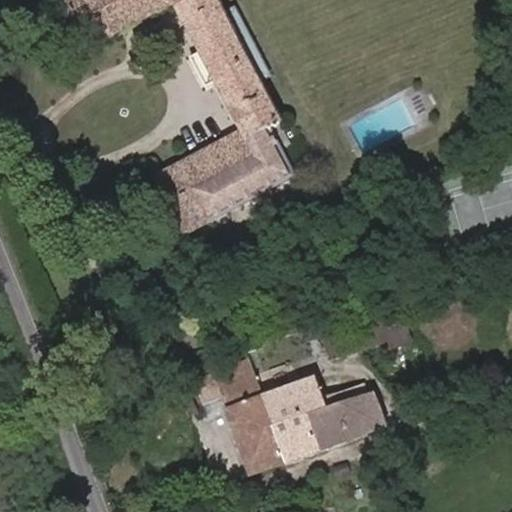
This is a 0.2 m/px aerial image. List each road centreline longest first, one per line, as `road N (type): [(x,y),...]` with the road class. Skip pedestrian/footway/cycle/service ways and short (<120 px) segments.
road 1 (tertiary): [(99,511),(0,258)]
road 2 (unknown): [(0,115),(63,146),(141,88),(191,85),(207,97),(215,127)]
